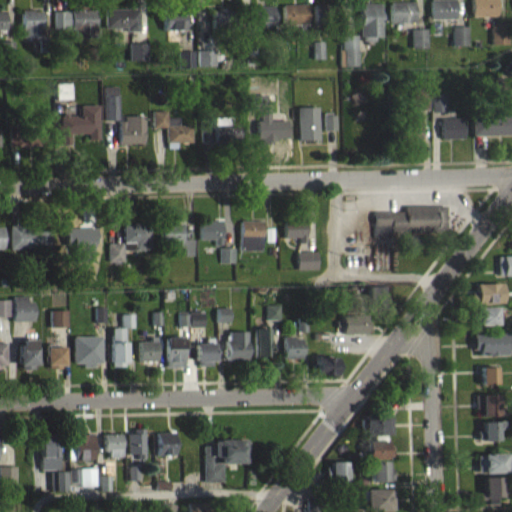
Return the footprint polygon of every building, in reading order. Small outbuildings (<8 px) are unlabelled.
[(334,0),(312,1),(312,21),(335,21),(334,0)] [(379,0),(380,33),(373,34),(373,37),(360,38),(360,33),(358,33),(357,0),(379,0)] [(413,0),(413,19),(388,19),(387,0),(413,0)] [(453,0),(453,16),(428,17),(428,0),(453,0)] [(470,0),(470,13),(495,12),(494,0),(470,0)] [(305,1),(306,21),(281,22),(280,1),(305,1)] [(249,3),(249,24),(272,24),(272,3),(249,3)] [(209,7),(209,32),(218,32),(218,25),(232,25),(232,7),(223,7),(223,4),(217,5),(217,7),(209,7)] [(103,15),(104,33),(126,33),(126,37),(139,37),(138,14),(103,15)] [(52,16),(53,40),(95,39),(94,15),(52,16)] [(21,43),(41,43),(41,16),(20,16),(21,43)] [(162,35),(185,35),(184,18),(161,18),(162,35)] [(506,20),(507,41),(489,41),(489,20),(506,20)] [(465,23),(466,42),(451,42),(450,23),(465,23)] [(409,26),(410,45),(426,45),(425,25),(409,26)] [(242,27),(242,52),(253,52),(253,27),(242,27)] [(340,33),(341,47),(337,47),(338,64),(357,63),(355,32),(340,33)] [(466,32),(452,32),(452,51),(467,51),(466,32)] [(310,39),(310,56),(321,56),(321,39),(310,39)] [(195,47),(196,62),(213,62),(213,47),(195,47)] [(322,64),(323,47),(312,47),(311,64),(322,64)] [(128,66),(146,66),(145,48),(128,49),(128,66)] [(511,53),(502,66),(510,72),(511,69),(511,53)] [(196,71),(214,72),(214,55),(197,55),(196,71)] [(192,56),(177,56),(177,73),(193,73),(192,56)] [(69,78),(69,96),(53,97),(52,79),(69,78)] [(115,83),(116,117),(102,117),(102,84),(115,83)] [(426,84),(427,107),(411,107),(410,84),(426,84)] [(247,91),(263,90),(263,108),(267,108),(268,116),(285,116),(285,136),(271,136),(271,140),(259,140),(258,136),(255,137),(255,116),(258,116),(257,109),(247,109),(247,91)] [(429,91),(430,109),(445,109),(444,91),(429,91)] [(96,102),(97,136),(86,137),(86,131),(67,131),(68,141),(59,141),(58,128),(55,128),(55,123),(58,122),(58,113),(60,113),(60,111),(66,111),(66,112),(77,112),(77,102),(96,102)] [(483,103),(483,111),(470,112),(471,132),(511,132),(511,111),(495,111),(495,102),(483,103)] [(295,104),(296,137),(317,136),(316,104),(295,104)] [(150,108),(150,125),(164,125),(164,140),(165,140),(165,145),(174,145),(174,139),(190,139),(189,122),(177,122),(177,114),(165,114),(165,107),(150,108)] [(322,109),(322,127),(334,127),(334,109),(322,109)] [(141,113),(141,140),(127,141),(127,142),(116,142),(116,124),(117,124),(117,119),(123,119),(122,113),(141,113)] [(212,114),(212,139),(237,138),(237,121),(230,121),(230,113),(212,114)] [(198,115),(198,138),(207,138),(207,115),(198,115)] [(420,115),(421,136),(389,137),(389,116),(420,115)] [(438,115),(439,135),(462,135),(461,115),(438,115)] [(335,118),(323,118),(323,136),(335,136),(335,118)] [(200,148),(209,147),(208,123),(200,124),(200,148)] [(7,127),(16,127),(16,136),(20,135),(20,126),(25,126),(25,124),(33,124),(33,126),(45,125),(45,142),(31,143),(31,144),(20,144),(20,142),(7,143),(7,127)] [(215,148),(239,147),(238,130),(215,131),(215,148)] [(8,151),(30,152),(31,137),(9,136),(8,151)] [(444,229),(389,228),(389,234),(371,233),(371,208),(402,209),(402,202),(445,203),(444,229)] [(304,240),(296,241),(296,235),(281,235),(281,218),(292,217),(292,216),(304,215),(304,240)] [(158,220),(158,239),(172,239),(172,245),(181,245),(181,253),(191,253),(191,237),(180,236),(180,217),(169,217),(169,220),(158,220)] [(197,237),(212,237),(212,242),(219,242),(219,218),(197,218),(197,237)] [(238,218),(237,247),(259,248),(260,218),(238,218)] [(120,221),(129,221),(129,220),(138,220),(138,221),(146,220),(147,237),(148,237),(148,246),(133,247),(133,239),(121,239),(120,221)] [(7,223),(22,222),(22,225),(49,224),(50,246),(8,247),(7,223)] [(95,223),(96,242),(89,242),(89,256),(76,256),(76,243),(68,243),(68,223),(95,223)] [(271,225),(272,239),(263,239),(263,225),(271,225)] [(106,240),(106,258),(121,258),(121,240),(106,240)] [(217,245),(217,260),(232,260),(232,245),(217,245)] [(107,267),(123,267),(122,248),(107,249),(107,267)] [(294,249),(294,267),(315,267),(315,249),(294,249)] [(511,252),(511,272),(497,273),(496,254),(502,253),(511,252)] [(218,268),(233,268),(233,253),(218,253),(218,268)] [(470,290),(471,301),(478,301),(478,299),(485,298),(485,300),(493,300),(493,298),(496,298),(496,301),(502,300),(502,280),(476,280),(476,289),(470,290)] [(383,283),(383,292),(385,292),(385,299),(382,299),(383,305),(365,305),(365,283),(383,283)] [(9,293),(10,318),(31,318),(30,299),(24,299),(24,293),(9,293)] [(276,301),(277,317),(263,317),(262,302),(276,301)] [(471,307),(471,321),(477,320),(477,321),(496,321),(496,319),(499,319),(499,310),(496,310),(496,303),(476,304),(477,306),(471,307)] [(92,304),(92,320),(102,319),(102,304),(92,304)] [(213,305),(213,319),(226,319),(226,305),(213,305)] [(47,308),(47,324),(65,324),(64,307),(47,308)] [(149,309),(150,323),(159,323),(158,308),(149,309)] [(186,310),(186,324),(200,324),(200,309),(186,310)] [(263,311),(264,326),(278,325),(278,310),(263,311)] [(131,311),(118,311),(118,324),(108,325),(108,338),(106,338),(106,359),(109,358),(109,364),(122,363),(122,358),(124,358),(123,339),(122,339),(121,325),(131,325),(131,311)] [(175,311),(175,324),(186,323),(185,311),(175,311)] [(340,330),(340,324),(333,324),(333,318),(339,317),(339,312),(363,312),(364,330),(340,330)] [(497,313),(474,313),(473,330),(497,330),(497,313)] [(102,328),(102,314),(94,314),(94,328),(102,328)] [(215,314),(215,327),(227,328),(227,314),(215,314)] [(295,315),(295,329),(306,328),(305,314),(295,315)] [(65,316),(49,315),(48,332),(65,333),(65,316)] [(177,318),(176,332),(202,333),(202,319),(177,318)] [(132,320),(120,320),(120,333),(132,333),(132,320)] [(251,325),(252,353),(267,352),(266,325),(251,325)] [(307,336),(307,326),(319,326),(320,336),(307,336)] [(226,329),(226,337),(223,337),(223,356),(225,356),(225,359),(229,359),(229,357),(244,356),(244,328),(226,329)] [(471,331),(471,347),(477,347),(477,353),(497,352),(497,351),(506,351),(506,350),(508,350),(508,347),(506,347),(506,330),(471,331)] [(70,334),(70,360),(79,360),(79,364),(91,364),(91,360),(98,360),(98,333),(70,334)] [(281,334),(290,333),(290,336),(298,335),(299,354),(281,355),(281,334)] [(147,334),(147,338),(135,338),(136,358),(154,358),(153,334),(147,334)] [(161,334),(162,364),(181,364),(181,334),(161,334)] [(19,336),(19,341),(16,341),(16,344),(15,344),(15,362),(18,362),(18,366),(31,366),(31,361),(34,361),(34,344),(32,344),(32,335),(19,336)] [(192,340),(193,358),(195,358),(195,363),(209,363),(209,358),(212,357),(211,340),(192,340)] [(42,344),(42,361),(46,361),(46,366),(58,365),(58,361),(61,361),(61,343),(42,344)] [(313,353),(312,373),(316,374),(317,372),(333,372),(334,354),(313,353)] [(479,364),(480,381),(496,381),(495,363),(479,364)] [(479,390),(496,389),(495,372),(479,373),(479,390)] [(474,392),(474,406),(479,405),(479,412),(497,412),(497,391),(479,391),(479,392),(474,392)] [(384,397),(384,405),(373,406),(373,398),(384,397)] [(390,412),(390,432),(362,432),(362,415),(365,415),(365,412),(380,412),(390,412)] [(481,419),(481,428),(476,428),(476,437),(481,437),(481,438),(496,437),(496,426),(502,426),(501,417),(496,417),(496,418),(481,419)] [(141,426),(141,456),(134,456),(134,451),(124,451),(124,431),(132,430),(131,426),(141,426)] [(497,446),(496,435),(502,435),(502,427),(480,427),(481,437),(475,437),(475,446),(497,446)] [(153,430),(154,453),(172,452),(171,429),(153,430)] [(37,430),(55,430),(56,466),(38,466),(37,430)] [(90,431),(65,432),(66,457),(91,456),(90,431)] [(105,454),(119,454),(119,431),(100,431),(101,448),(105,448),(105,454)] [(371,433),(384,432),(384,437),(385,437),(385,447),(390,447),(390,453),(385,453),(385,455),(365,456),(364,438),(372,438),(371,433)] [(200,443),(210,442),(209,437),(215,437),(215,436),(239,435),(239,437),(244,437),(245,459),(219,460),(220,478),(201,479),(200,443)] [(364,447),(364,464),(386,464),(385,446),(364,447)] [(504,450),(504,456),(509,456),(509,467),(504,467),(504,470),(480,470),(480,469),(475,469),(475,452),(480,452),(480,450),(504,450)] [(369,478),(385,478),(385,477),(391,477),(391,466),(385,466),(385,457),(368,457),(368,458),(365,458),(365,466),(368,466),(369,478)] [(328,458),(328,463),(324,464),(324,470),(329,470),(329,478),(345,478),(345,458),(328,458)] [(0,463),(13,464),(13,480),(0,480),(0,463)] [(136,463),(136,478),(126,478),(126,464),(136,463)] [(66,466),(66,479),(76,479),(75,466),(66,466)] [(369,487),(392,487),(391,474),(386,474),(385,467),(368,467),(369,487)] [(46,469),(47,481),(47,488),(65,488),(64,468),(46,469)] [(319,470),(328,470),(328,482),(319,482),(319,470)] [(96,473),(96,488),(107,488),(107,472),(96,473)] [(137,486),(137,472),(127,472),(127,485),(137,486)] [(480,473),(480,489),(477,489),(477,493),(482,493),(482,494),(484,494),(485,501),(495,501),(495,494),(500,494),(500,485),(505,485),(505,474),(499,474),(499,473),(480,473)] [(78,492),(94,491),(93,474),(77,474),(78,492)] [(167,478),(167,487),(153,487),(153,478),(167,478)] [(391,487),(392,507),(387,507),(387,508),(364,509),(363,498),(360,498),(359,488),(363,488),(363,486),(387,486),(387,487),(391,487)] [(173,503),(169,511),(155,511),(160,498),(173,503)] [(304,498),(304,511),(316,511),(316,498),(304,498)] [(184,500),(184,511),(208,511),(208,499),(184,500)]
